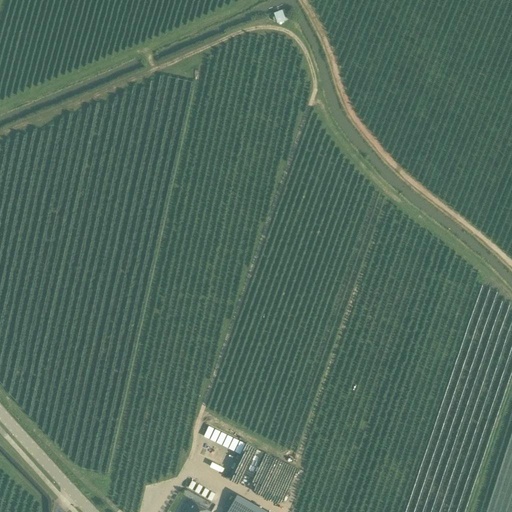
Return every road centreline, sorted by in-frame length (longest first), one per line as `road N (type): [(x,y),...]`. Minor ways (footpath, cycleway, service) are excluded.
road 1 (track): [(511,265),(396,168),(355,120),(302,0)]
road 2 (tertiary): [(91,511),(0,412)]
